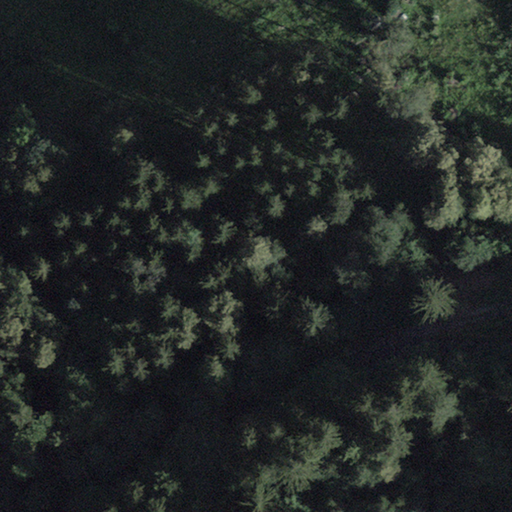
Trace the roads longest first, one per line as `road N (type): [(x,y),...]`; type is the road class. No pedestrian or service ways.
road 1 (track): [(63,511),(127,465),(317,365),(373,347),(511,342)]
road 2 (track): [(373,347),(511,304)]
